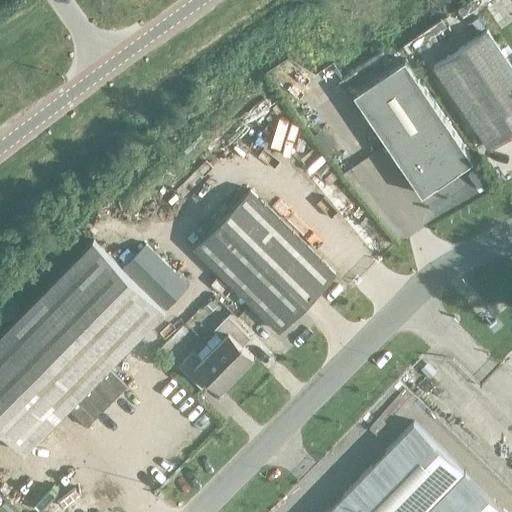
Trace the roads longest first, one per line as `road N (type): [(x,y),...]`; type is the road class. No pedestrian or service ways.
road 1 (unclassified): [(198,511),(452,265),(511,234)]
road 2 (unclassified): [(0,148),(203,0)]
